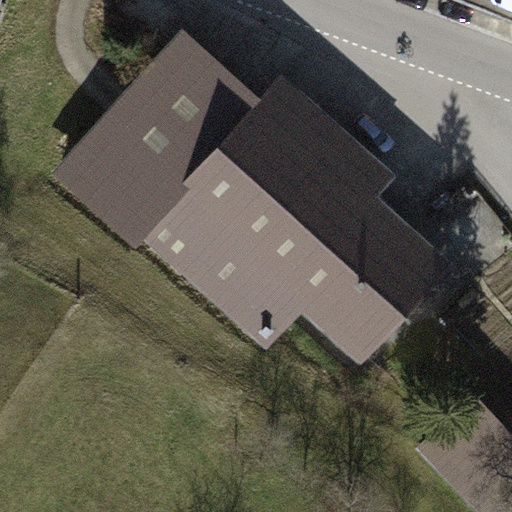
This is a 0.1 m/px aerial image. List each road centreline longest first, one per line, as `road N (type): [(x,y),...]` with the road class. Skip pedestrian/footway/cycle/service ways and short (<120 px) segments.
road 1 (residential): [(288,0),(511,79)]
road 2 (track): [(368,32),(455,114),(511,187)]
